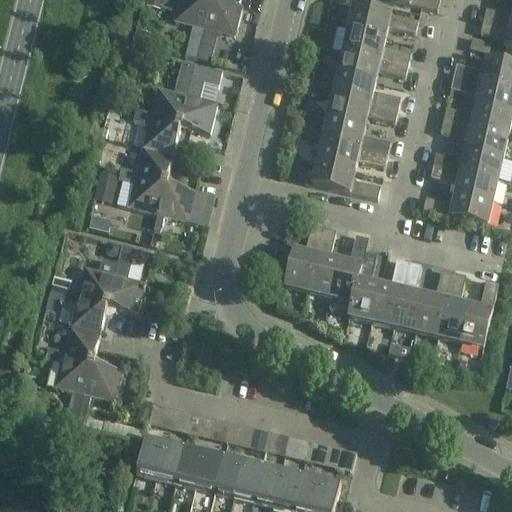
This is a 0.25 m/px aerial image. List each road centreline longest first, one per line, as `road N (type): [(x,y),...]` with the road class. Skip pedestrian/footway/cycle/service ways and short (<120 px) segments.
road 1 (residential): [(371,448),(159,394),(156,355),(108,343)]
road 2 (residential): [(241,190),(222,272),(236,316),(253,333),(383,401)]
road 3 (residential): [(385,242),(434,61),(457,32),(465,0)]
road 4 (residential): [(286,0),(241,190)]
road 5 (residential): [(241,190),(385,242)]
road 6 (residential): [(383,401),(511,469)]
road 7 (tertiary): [(0,117),(29,0)]
